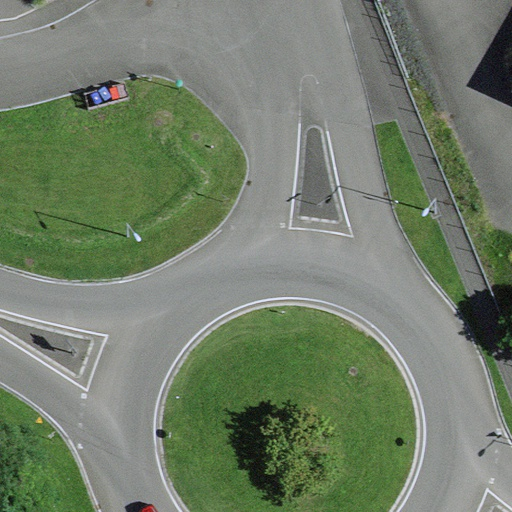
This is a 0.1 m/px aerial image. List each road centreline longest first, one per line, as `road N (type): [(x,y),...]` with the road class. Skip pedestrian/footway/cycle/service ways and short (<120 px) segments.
road 1 (secondary): [(448,490),(459,389),(424,314),(334,252)]
road 2 (secondary): [(334,252),(263,252),(176,293),(121,374)]
road 3 (residential): [(334,252),(323,126),(283,0)]
road 4 (secondary): [(121,374),(123,468),(153,511)]
road 5 (secondary): [(0,321),(121,374)]
